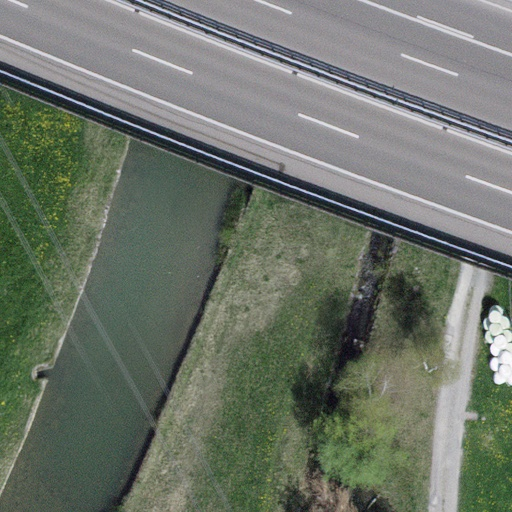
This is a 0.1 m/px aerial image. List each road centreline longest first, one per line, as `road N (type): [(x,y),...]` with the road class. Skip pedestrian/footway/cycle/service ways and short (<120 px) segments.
road 1 (motorway): [(6,0),(511,195)]
road 2 (track): [(441,511),(459,354),(511,163)]
road 3 (motorway): [(511,92),(264,0)]
